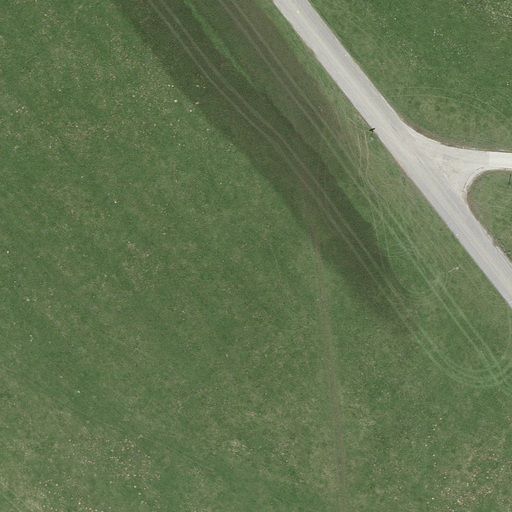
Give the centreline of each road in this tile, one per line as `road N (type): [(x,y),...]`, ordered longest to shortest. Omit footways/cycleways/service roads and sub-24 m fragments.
road 1 (unclassified): [(288,0),(418,168)]
road 2 (unclassified): [(418,168),(511,289)]
